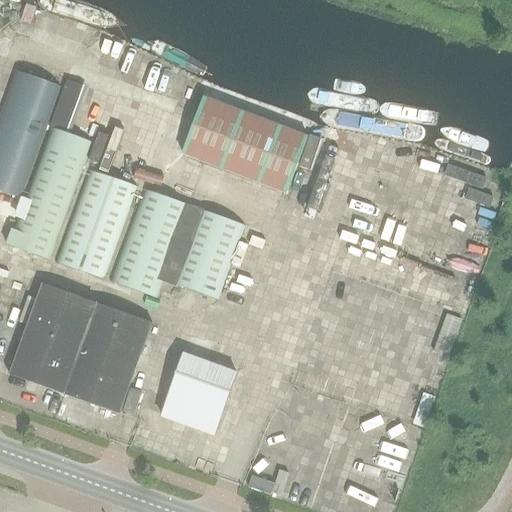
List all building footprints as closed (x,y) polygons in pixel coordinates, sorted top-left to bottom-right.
[(27,6),(26,9),(21,23),(30,26),(36,9),(27,6)] [(60,90),(15,73),(0,113),(0,192),(19,199),(60,90)] [(67,81),(50,129),(66,134),(83,86),(67,81)] [(309,139),(204,98),(181,156),(286,197),(309,139)] [(46,141),(7,247),(50,262),(88,157),(92,144),(50,129),(46,141)] [(103,281),(137,189),(90,172),(56,264),(103,281)] [(163,281),(190,208),(144,191),(110,283),(156,300),(163,281)] [(190,208),(163,281),(164,281),(218,301),(244,228),(190,208)] [(9,376),(119,416),(152,325),(42,285),(9,376)] [(449,357),(461,322),(447,317),(434,352),(449,357)] [(237,374),(182,355),(160,418),(215,438),(237,374)] [(130,389),(123,412),(134,416),(141,393),(130,389)] [(280,497),(288,475),(279,472),(271,494),(280,497)] [(270,495),(273,485),(252,478),(248,488),(270,495)]
